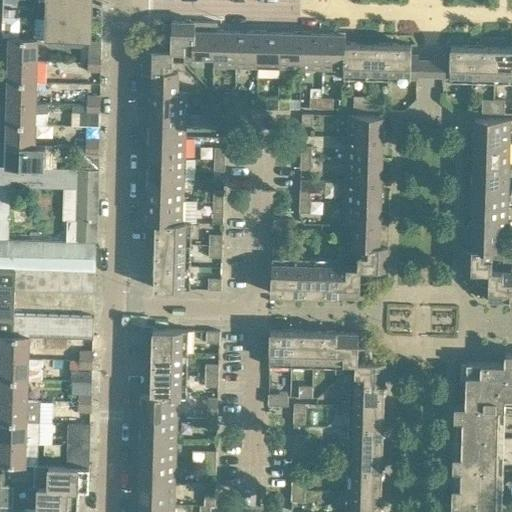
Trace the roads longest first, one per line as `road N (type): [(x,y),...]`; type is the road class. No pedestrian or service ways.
road 1 (residential): [(112,306),(120,4)]
road 2 (residential): [(107,511),(112,306)]
road 3 (residential): [(323,10),(120,4)]
road 4 (unclassified): [(252,511),(258,310)]
road 5 (unclassified): [(258,310),(263,110)]
road 6 (residential): [(511,15),(323,10)]
road 7 (unclassified): [(258,310),(112,306)]
